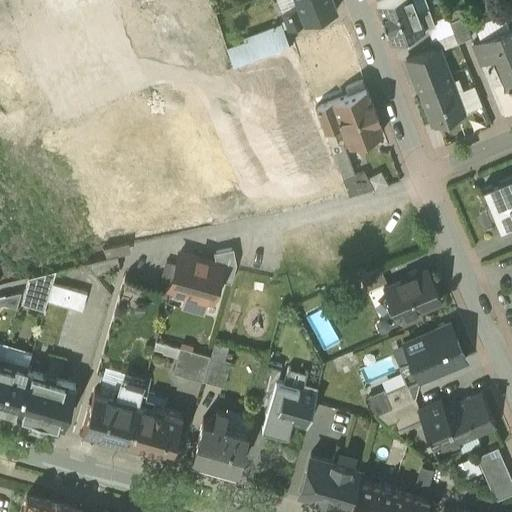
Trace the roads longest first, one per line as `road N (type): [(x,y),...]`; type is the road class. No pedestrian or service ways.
road 1 (residential): [(229,511),(0,444)]
road 2 (residential): [(511,384),(425,175)]
road 3 (residential): [(425,175),(356,0)]
